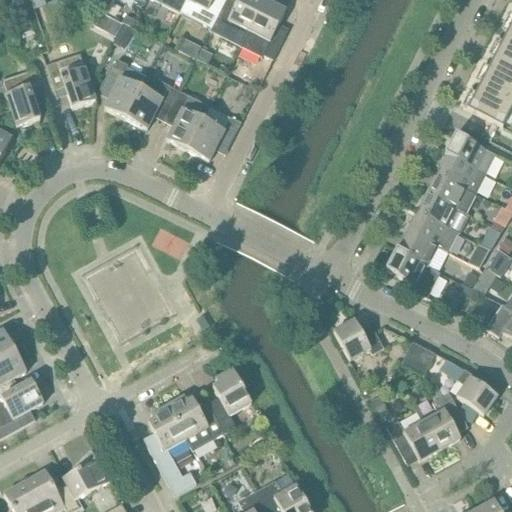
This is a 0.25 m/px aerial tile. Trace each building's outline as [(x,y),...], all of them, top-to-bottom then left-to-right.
[(180,16),(187,0),(148,0),(149,0),(180,16)] [(187,0),(180,16),(210,32),(224,6),(214,1),(214,0),(187,0)] [(234,0),(226,0),(224,6),(210,32),(209,35),(210,35),(211,33),(240,48),(239,50),(240,50),(241,48),(264,3),(258,0),(238,0),(238,2),(234,0)] [(260,60),(261,61),(263,58),(272,63),(286,38),(276,33),(285,14),(264,3),(241,48),(261,58),(260,60)] [(125,18),(122,25),(132,31),(136,24),(125,18)] [(116,23),(108,37),(115,40),(123,26),(116,23)] [(511,23),(466,112),(502,131),(511,111),(511,23)] [(133,32),(123,27),(112,46),(122,52),(133,32)] [(202,52),(196,62),(197,62),(207,68),(211,59),(212,57),(202,52)] [(79,57),(45,69),(55,96),(65,92),(72,112),(95,104),(79,57)] [(111,68),(98,93),(110,99),(104,112),(125,122),(147,81),(127,70),(128,68),(117,62),(113,69),(111,68)] [(39,88),(34,72),(0,84),(16,131),(39,123),(29,91),(39,88)] [(147,81),(125,122),(146,133),(155,115),(165,120),(179,94),(148,78),(147,81)] [(179,94),(165,120),(175,125),(166,143),(187,154),(203,123),(210,110),(179,94)] [(203,123),(187,154),(208,165),(214,153),(218,146),(228,151),(241,126),(210,110),(203,123)] [(0,135),(0,162),(11,141),(0,135)] [(454,137),(444,157),(485,178),(495,158),(486,153),(454,137)] [(475,197),(485,178),(444,157),(444,159),(445,160),(436,178),(475,197)] [(436,178),(426,197),(456,212),(465,217),(475,197),(436,178)] [(446,231),(456,212),(426,197),(416,216),(446,231)] [(502,210),(502,211),(511,216),(511,199),(505,212),(502,210)] [(504,230),(511,216),(502,211),(494,224),(504,230)] [(457,237),(446,231),(416,216),(406,235),(437,250),(447,256),(457,237)] [(490,254),(500,237),(490,230),(479,248),(490,254)] [(396,252),(395,253),(427,270),(437,250),(406,235),(397,253),(396,252)] [(511,244),(505,241),(499,252),(508,257),(511,250),(511,244)] [(468,266),(479,272),(488,254),(478,248),(468,266)] [(441,277),(427,270),(395,253),(385,274),(416,290),(414,295),(428,302),(441,277)] [(489,268),(486,272),(494,277),(500,281),(511,262),(498,253),(497,255),(489,268)] [(478,281),(472,292),(483,298),(494,277),(486,272),(482,274),(478,281)] [(468,276),(462,287),(470,291),(472,292),(478,281),(468,276)] [(461,287),(456,295),(468,300),(472,292),(470,291),(462,287),(461,287)] [(472,292),(468,300),(479,306),(483,298),(472,292)] [(511,297),(503,310),(511,316),(511,297)] [(501,309),(485,332),(493,338),(498,341),(502,336),(511,342),(511,316),(503,310),(501,309)] [(354,323),(333,335),(349,364),(369,353),(372,358),(384,351),(374,335),(364,341),(354,323)] [(0,361),(14,354),(3,333),(0,334),(0,361)] [(400,367),(411,373),(423,351),(412,345),(400,367)] [(434,357),(423,351),(411,373),(423,379),(434,357)] [(14,354),(0,361),(0,401),(13,394),(8,385),(26,375),(14,354)] [(219,404),(209,409),(224,437),(235,430),(229,418),(250,407),(232,373),(215,383),(217,387),(212,390),(219,404)] [(472,382),(474,379),(471,378),(463,373),(456,384),(463,389),(456,400),(463,405),(477,415),(483,419),(497,400),(472,382)] [(0,401),(0,442),(35,423),(30,413),(43,406),(31,385),(13,394),(0,401)] [(454,432),(465,426),(458,413),(448,396),(431,406),(437,417),(423,424),(439,454),(460,442),(454,432)] [(184,400),(167,409),(185,443),(192,454),(224,437),(209,409),(199,415),(192,402),(186,405),(184,400)] [(379,402),(372,406),(380,420),(387,416),(379,402)] [(463,405),(458,413),(465,426),(467,423),(470,426),(477,415),(463,405)] [(144,445),(174,500),(196,488),(189,476),(182,480),(167,453),(185,443),(167,409),(150,418),(153,423),(147,426),(155,439),(144,445)] [(398,424),(386,431),(405,466),(416,460),(419,465),(439,454),(423,424),(404,435),(398,424)] [(78,474),(63,482),(67,490),(75,503),(109,485),(97,463),(90,451),(74,467),(78,474)] [(44,474),(21,482),(37,511),(59,511),(63,510),(64,511),(77,511),(79,511),(75,503),(67,490),(56,496),(44,474)] [(37,511),(21,482),(2,497),(10,511),(37,511)] [(275,484),(256,494),(265,511),(308,511),(296,489),(282,497),(275,484)] [(265,511),(256,494),(237,505),(241,511),(265,511)] [(498,511),(493,503),(476,511),(498,511)]
